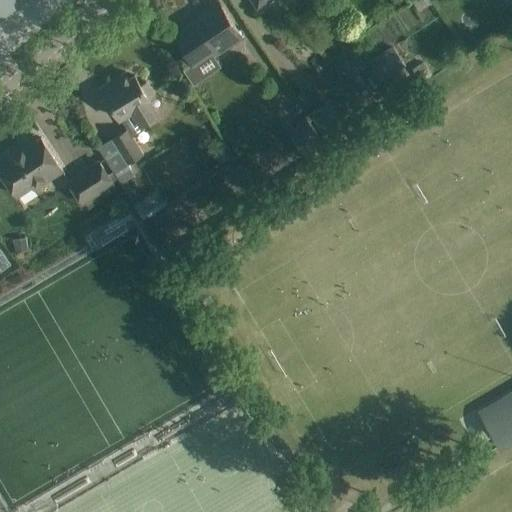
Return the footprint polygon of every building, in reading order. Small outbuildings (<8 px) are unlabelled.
[(0,0),(0,16),(21,0),(0,0)] [(271,0),(252,0),(258,9),(271,0)] [(429,4),(426,0),(411,0),(419,11),(429,4)] [(189,26),(174,36),(185,52),(194,64),(183,72),(191,84),(219,66),(211,53),(213,51),(215,55),(242,37),(229,18),(218,1),(196,16),(198,20),(189,26)] [(406,66),(393,46),(368,62),(381,82),(406,66)] [(351,76),(364,68),(350,47),(337,55),(351,76)] [(422,82),(432,75),(427,67),(416,74),(422,82)] [(96,90),(105,105),(110,103),(119,118),(132,110),(141,125),(156,115),(147,101),(155,96),(146,81),(140,85),(134,75),(122,83),(118,77),(96,90)] [(324,138),(346,125),(331,100),(309,113),(324,138)] [(322,141),(306,118),(287,131),(303,154),(322,141)] [(129,129),(127,130),(101,146),(123,182),(131,177),(128,174),(133,171),(128,163),(144,154),(133,136),(129,129)] [(34,189),(62,170),(41,138),(26,147),(23,144),(0,159),(0,170),(16,195),(32,185),(34,189)] [(225,149),(214,156),(221,165),(231,158),(225,149)] [(83,204),(85,203),(89,209),(117,190),(115,186),(120,183),(112,171),(107,174),(98,159),(67,180),(83,204)] [(25,238),(14,240),(16,253),(27,251),(25,238)] [(492,425),(511,413),(511,394),(483,411),(492,425)]
